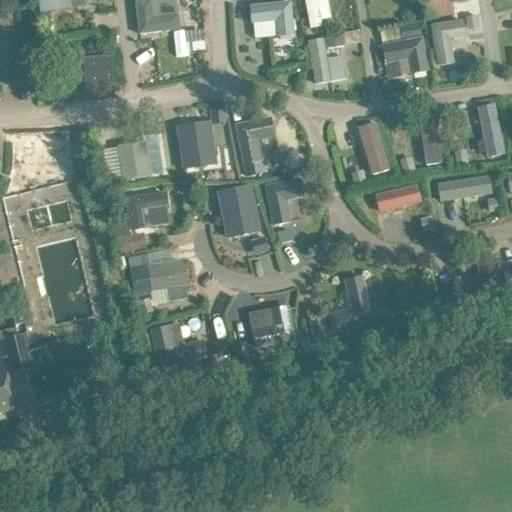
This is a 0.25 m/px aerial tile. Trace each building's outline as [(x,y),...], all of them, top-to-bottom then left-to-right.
[(38,0),(41,21),(51,19),(50,12),(71,8),(71,7),(86,5),(85,0),(38,0)] [(135,0),(140,35),(180,30),(178,15),(176,0),(168,0),(158,1),(158,0),(135,0)] [(304,0),(310,29),(321,26),(320,18),(316,0),(304,0)] [(290,4),(252,8),(253,23),(276,21),(278,37),(293,35),(290,4)] [(13,12),(0,13),(0,35),(15,34),(13,12)] [(477,17),(466,18),(467,28),(479,26),(477,17)] [(51,19),(41,21),(44,40),(54,38),(51,19)] [(432,27),(438,65),(453,62),(449,40),(465,37),(463,22),(432,27)] [(419,24),(399,27),(401,39),(421,36),(419,24)] [(343,38),(327,41),(328,50),(345,47),(343,38)] [(332,82),(324,39),(311,41),(318,85),(332,82)] [(411,75),(428,72),(422,40),(383,47),(386,63),(408,59),(411,75)] [(114,57),(84,59),(86,88),(116,86),(114,57)] [(488,157),(504,154),(494,107),(478,110),(488,157)] [(224,111),(212,112),(213,122),(225,121),(224,111)] [(435,116),(419,118),(426,166),(442,164),(435,116)] [(269,120),(237,127),(244,165),(261,162),(256,140),(272,136),(269,120)] [(184,168),(216,163),(210,124),(178,129),(184,168)] [(359,129),(372,176),(389,171),(375,124),(359,129)] [(164,174),(159,143),(145,145),(145,144),(119,148),(124,181),(164,174)] [(467,154),(454,156),(456,166),(468,165),(467,154)] [(261,162),(244,165),(248,181),(253,180),(252,175),(267,172),(265,161),(261,162)] [(411,161),(400,164),(403,174),(414,171),(411,161)] [(363,174),(352,177),(355,186),(366,183),(363,174)] [(439,186),(441,202),(491,194),(488,178),(439,186)] [(298,181),(266,188),(274,226),(290,223),(286,201),(301,197),(298,181)] [(416,187),(377,197),(381,212),(420,203),(416,187)] [(237,199),(236,191),(220,194),(224,222),(240,219),(242,226),(257,223),(252,196),(237,199)] [(168,209),(165,194),(127,200),(132,231),(147,229),(145,213),(168,209)] [(499,200),(490,201),(492,212),(501,211),(499,200)] [(444,233),(462,234),(463,202),(445,201),(444,233)] [(432,218),(423,220),(425,231),(434,230),(432,218)] [(128,226),(114,224),(117,238),(120,254),(146,249),(143,233),(130,236),(128,226)] [(290,231),(277,234),(279,245),(293,242),(290,231)] [(265,236),(253,240),(258,254),(269,251),(265,236)] [(465,281),(468,296),(498,289),(490,252),(475,255),(480,278),(465,281)] [(182,262),(131,271),(136,295),(167,290),(169,302),(188,299),(182,262)] [(453,285),(442,288),(444,299),(456,296),(453,285)] [(25,290),(7,294),(14,325),(24,323),(25,328),(33,327),(25,290)] [(365,292),(349,295),(352,311),(330,316),(334,332),(372,324),(365,292)] [(150,300),(138,303),(141,312),(152,309),(150,300)] [(275,327),(252,332),(256,348),(294,341),(288,309),(272,312),(275,327)] [(323,322),(311,325),(314,337),(326,334),(323,322)] [(151,332),(145,333),(148,345),(154,344),(156,352),(160,370),(188,364),(206,360),(202,342),(184,346),(179,325),(151,331),(151,332)] [(309,339),(300,341),(303,355),(330,349),(326,334),(314,337),(316,344),(311,345),(309,339)] [(24,335),(4,340),(13,375),(32,370),(24,335)] [(229,341),(217,344),(221,358),(232,354),(229,341)] [(246,343),(236,346),(239,359),(249,357),(246,343)] [(0,369),(0,413),(16,409),(5,368),(0,369)]
